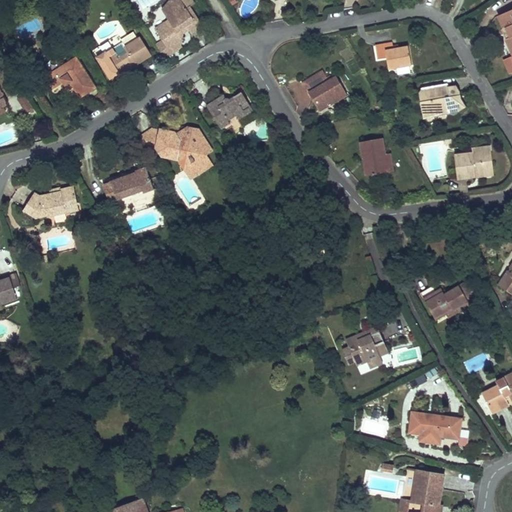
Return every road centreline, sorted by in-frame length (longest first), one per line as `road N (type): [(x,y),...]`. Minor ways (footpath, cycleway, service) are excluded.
road 1 (residential): [(511,199),(384,215),(365,210),(237,53)]
road 2 (residential): [(511,133),(454,34),(422,10),(275,35),(237,53)]
road 3 (residential): [(237,53),(211,55),(71,143),(14,161),(0,178)]
